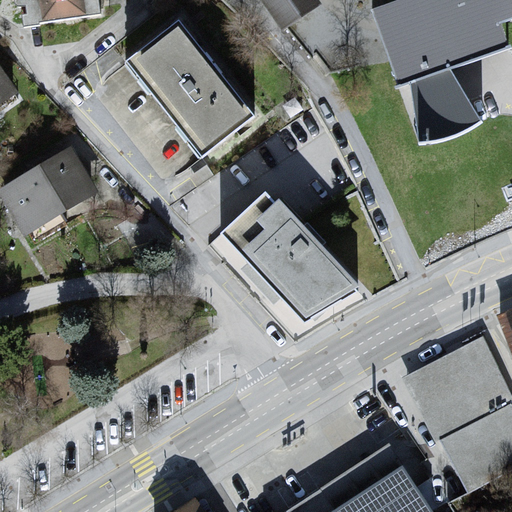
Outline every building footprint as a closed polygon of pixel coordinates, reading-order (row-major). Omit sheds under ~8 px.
[(105,0),(48,0),(51,23),(109,19),(105,0)] [(318,0),(260,0),(285,33),(323,7),(318,0)] [(511,0),(422,0),(382,13),(409,91),(511,55),(511,0)] [(127,68),(204,158),(251,122),(175,27),(127,68)] [(0,66),(0,110),(22,96),(0,66)] [(74,150),(0,191),(0,197),(24,237),(102,197),(74,150)] [(263,196),(208,248),(303,331),(366,289),(263,196)] [(481,343),(401,380),(432,446),(511,408),(481,343)] [(511,411),(511,408),(432,446),(462,501),(511,473),(511,411)] [(425,511),(384,454),(290,511),(425,511)] [(202,511),(194,501),(178,511),(202,511)]
